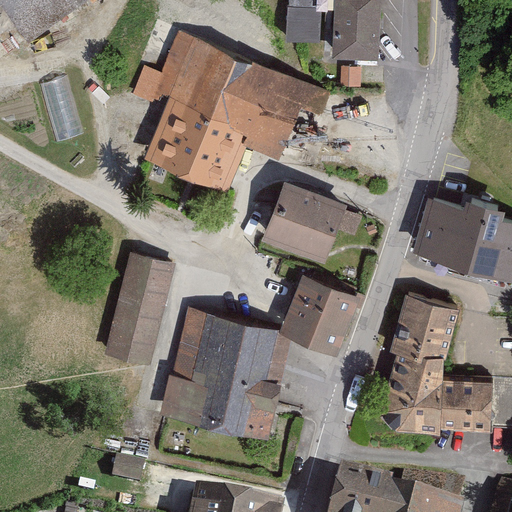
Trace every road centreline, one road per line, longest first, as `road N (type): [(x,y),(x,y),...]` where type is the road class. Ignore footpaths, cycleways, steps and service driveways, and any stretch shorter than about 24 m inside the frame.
road 1 (residential): [(447,0),(436,109),(313,511)]
road 2 (unknown): [(478,511),(478,471),(466,463),(335,445)]
